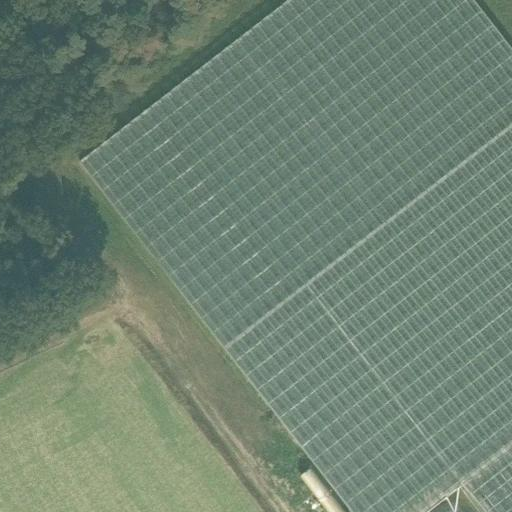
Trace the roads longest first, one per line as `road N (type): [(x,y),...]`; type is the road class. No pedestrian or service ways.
road 1 (track): [(108,300),(282,511)]
road 2 (track): [(0,181),(108,300)]
